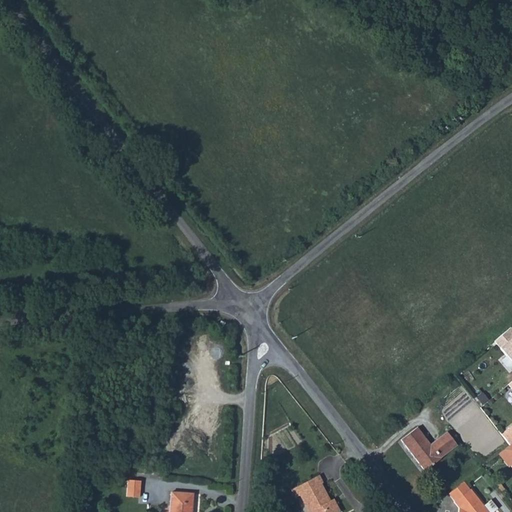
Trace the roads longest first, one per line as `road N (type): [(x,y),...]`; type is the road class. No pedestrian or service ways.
road 1 (unclassified): [(0,0),(246,305)]
road 2 (unclassified): [(246,305),(511,98)]
road 3 (unclassified): [(246,305),(0,324)]
road 4 (unclassified): [(271,341),(402,511)]
road 5 (unclassified): [(241,511),(257,355),(271,341)]
